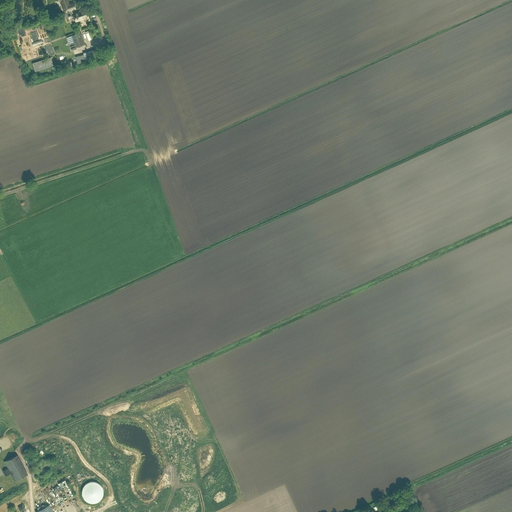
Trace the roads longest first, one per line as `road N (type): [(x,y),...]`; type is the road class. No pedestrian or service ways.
road 1 (track): [(92,0),(141,144)]
road 2 (track): [(0,195),(141,144)]
